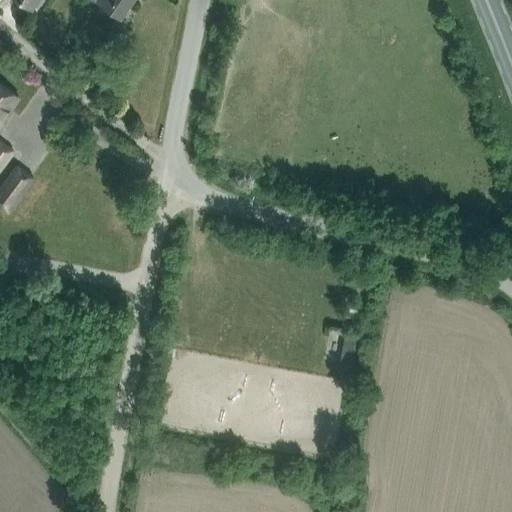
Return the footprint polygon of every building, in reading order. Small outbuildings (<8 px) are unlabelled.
[(99,0),(122,16),(132,0),(99,0)] [(0,123),(5,117),(3,116),(19,95),(0,80),(0,123)] [(0,166),(13,149),(0,140),(0,166)] [(35,178),(16,163),(0,184),(0,205),(9,213),(35,178)] [(346,329),(339,366),(352,368),(359,332),(346,329)]
